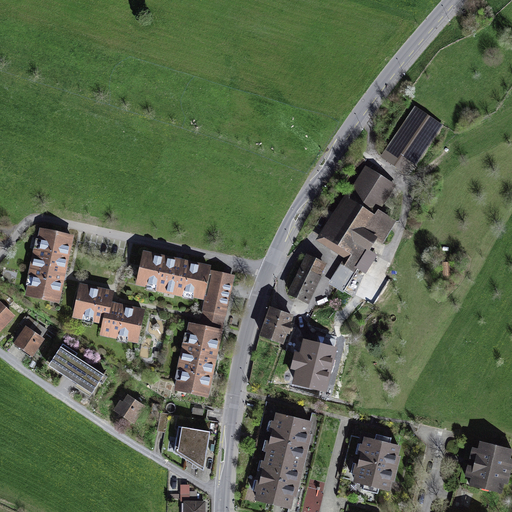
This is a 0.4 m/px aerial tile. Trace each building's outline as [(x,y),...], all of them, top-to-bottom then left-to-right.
[(445,129),(415,109),(381,160),(412,180),(445,129)] [(398,189),(365,169),(322,242),(351,260),(358,248),(372,255),(377,247),(383,251),(399,225),(382,215),(398,189)] [(60,308),(73,240),(38,233),(25,301),(60,308)] [(137,290),(205,304),(212,269),(144,255),(137,290)] [(289,299),(310,309),(328,267),(308,258),(289,299)] [(203,330),(224,334),(236,279),(215,274),(203,330)] [(116,294),(80,287),(73,323),(102,329),(100,340),(138,348),(145,313),(113,307),(116,294)] [(0,335),(0,336),(16,320),(0,303),(0,335)] [(261,342),(285,350),(295,320),(271,312),(261,342)] [(210,403),(224,334),(190,327),(176,396),(210,403)] [(45,343),(27,331),(15,349),(33,361),(45,343)] [(106,380),(61,352),(48,372),(93,401),(106,380)] [(115,414),(136,427),(147,410),(126,397),(115,414)] [(295,511),(314,424),(276,416),(257,505),(291,511),(295,511)] [(212,436),(182,432),(178,456),(204,473),(212,436)] [(354,485),(391,493),(402,449),(365,440),(354,485)] [(511,469),(511,451),(480,445),(470,489),(506,497),(511,469)] [(303,511),(320,511),(322,490),(305,489),(303,511)]
